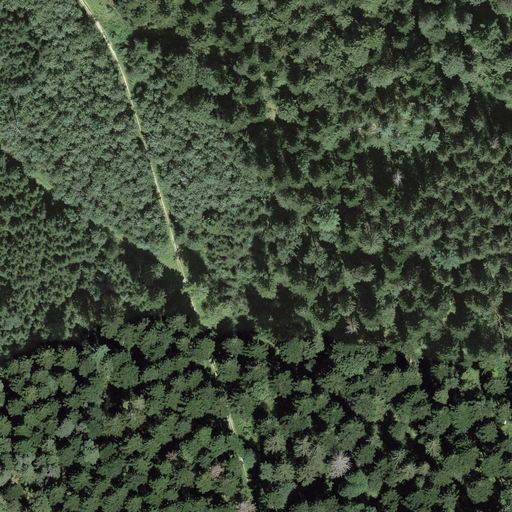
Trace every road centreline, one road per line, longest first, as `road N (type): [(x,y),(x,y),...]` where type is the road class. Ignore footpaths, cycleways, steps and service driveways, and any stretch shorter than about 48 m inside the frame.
road 1 (track): [(79,0),(117,60),(229,401),(255,511)]
road 2 (track): [(0,148),(186,279)]
